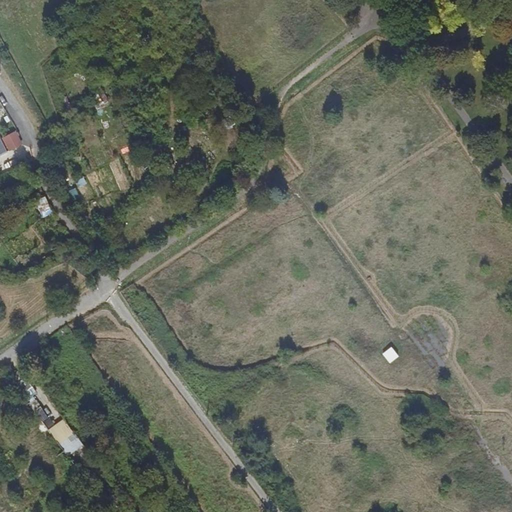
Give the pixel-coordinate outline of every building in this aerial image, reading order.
[(67,96),(52,100),(58,118),(73,115),(67,96)] [(17,130),(4,136),(10,150),(23,143),(17,130)] [(9,183),(17,195),(27,188),(19,177),(9,183)] [(24,192),(15,198),(20,205),(29,199),(24,192)] [(389,363),(398,356),(390,348),(383,354),(389,363)] [(61,448),(26,400),(17,406),(52,455),(61,448)] [(45,409),(39,413),(48,426),(54,421),(45,409)] [(66,417),(50,427),(68,455),(84,445),(66,417)] [(61,448),(52,455),(49,457),(63,476),(75,467),(61,448)]
